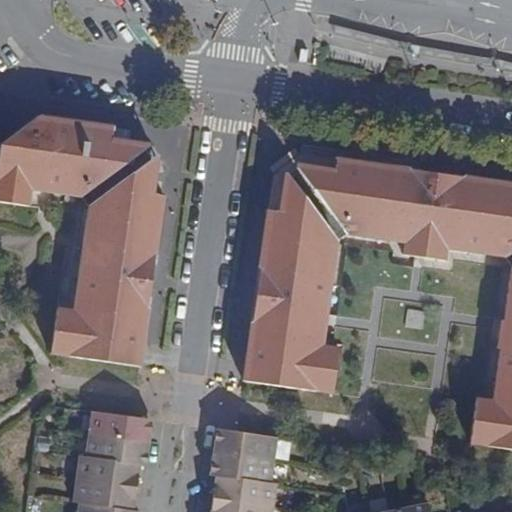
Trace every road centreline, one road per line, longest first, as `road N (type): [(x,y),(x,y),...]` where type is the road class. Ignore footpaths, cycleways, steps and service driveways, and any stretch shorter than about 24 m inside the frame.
road 1 (residential): [(172,511),(234,82)]
road 2 (secondary): [(234,82),(511,123)]
road 3 (secondary): [(9,0),(58,56),(234,82)]
